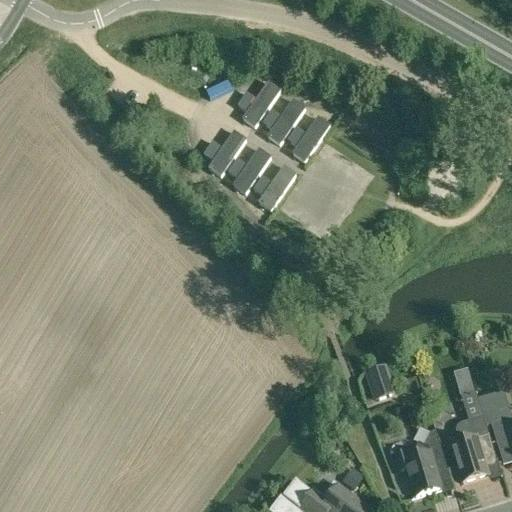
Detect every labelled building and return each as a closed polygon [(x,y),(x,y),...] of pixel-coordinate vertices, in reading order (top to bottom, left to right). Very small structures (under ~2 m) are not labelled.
[(269,86),(243,122),(255,131),(281,95),(269,86)] [(294,104),(268,140),(280,148),(305,112),(294,104)] [(318,121),(293,157),(305,165),(330,129),(318,121)] [(234,135),(209,171),(221,180),(246,143),(234,135)] [(259,153),(234,189),(246,197),(271,161),(259,153)] [(284,170),(259,206),(271,214),(296,178),(284,170)] [(495,420),(496,425),(491,426),(498,451),(508,448),(511,449),(511,426),(504,401),(491,405),(491,406),(480,409),(485,423),(495,420)] [(457,437),(459,445),(451,448),(463,486),(488,478),(484,465),(496,461),(488,432),(475,436),(474,432),(473,432),(471,428),(467,426),(463,426),(459,429),(457,433),(457,437)] [(431,435),(424,449),(418,446),(410,461),(405,463),(403,456),(392,459),(397,475),(407,471),(416,500),(441,493),(437,480),(440,479),(442,476),(441,473),(447,471),(436,434),(431,435)] [(368,511),(339,489),(331,498),(327,495),(324,499),(313,492),(300,510),(301,511),(368,511)]
